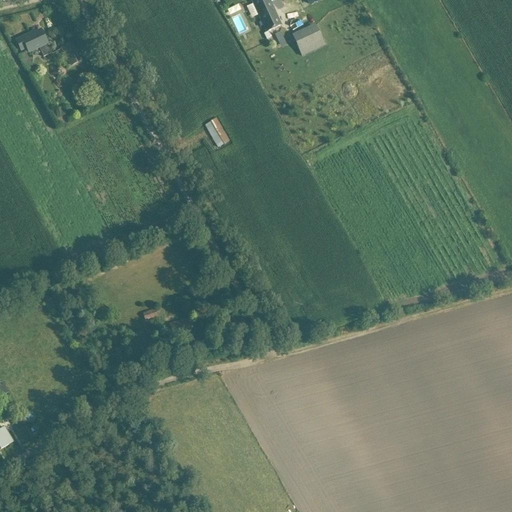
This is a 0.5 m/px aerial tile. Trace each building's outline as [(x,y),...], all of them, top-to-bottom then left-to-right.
[(251,0),(253,4),(259,15),(262,21),(258,23),(260,27),(263,25),(267,33),(273,30),(281,26),(269,0),(251,0)] [(61,39),(66,36),(61,26),(56,29),(61,39)] [(300,52),(308,48),(308,47),(322,40),(316,27),(294,38),(300,52)] [(47,43),(41,30),(30,36),(29,34),(16,41),(21,52),(27,49),(29,53),(40,48),(44,57),(52,53),(47,43)] [(71,66),(81,60),(72,43),(61,49),(71,66)] [(29,76),(35,72),(26,53),(19,56),(29,76)] [(58,122),(67,117),(65,114),(56,118),(58,122)] [(218,148),(229,142),(216,119),(205,126),(218,148)] [(145,321),(157,317),(155,309),(143,313),(145,321)] [(173,334),(192,329),(191,322),(190,320),(184,322),(170,325),(173,334)] [(0,447),(1,449),(13,442),(4,428),(0,430),(0,447)]
